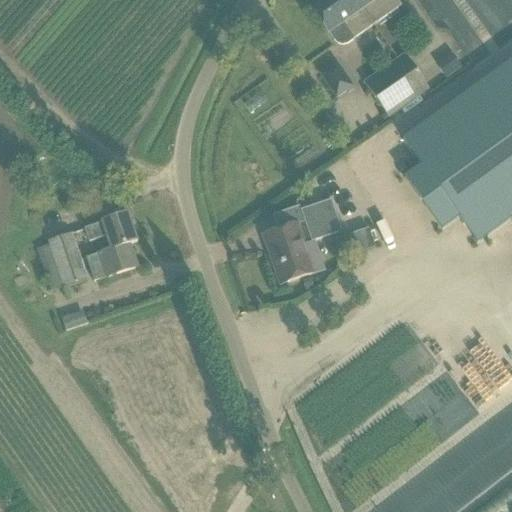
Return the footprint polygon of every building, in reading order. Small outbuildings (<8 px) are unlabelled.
[(348,45),(353,41),(374,27),(361,9),(359,11),(351,0),(323,0),(311,9),(328,33),(339,46),(343,47),(348,45)] [(361,9),(374,27),(402,7),(396,0),(351,0),(359,11),(361,9)] [(429,91),(405,56),(384,71),(408,105),(429,91)] [(452,56),(438,66),(447,79),(461,69),(452,56)] [(511,65),(405,143),(430,178),(414,190),(439,226),(443,231),(459,219),(477,245),(511,220),(511,65)] [(332,66),(319,76),(336,100),(349,91),(332,66)] [(388,119),(408,105),(384,71),(365,84),(388,119)] [(62,158),(37,167),(48,198),(73,189),(62,158)] [(280,287),(300,280),(314,275),(304,246),(341,233),(330,201),(300,212),(304,224),(297,226),(282,231),(264,237),(280,287)] [(111,253),(130,246),(137,244),(128,216),(84,231),(89,243),(106,238),(110,251),(111,253)] [(368,230),(353,235),(360,254),(375,248),(368,230)] [(50,293),(64,289),(87,281),(71,235),(49,243),(50,246),(36,250),(50,293)] [(138,269),(130,246),(111,253),(110,251),(86,260),(94,284),(138,269)] [(455,260),(458,270),(497,258),(494,248),(455,260)] [(383,258),(359,275),(363,281),(387,264),(383,258)] [(310,280),(302,283),(306,293),(314,290),(310,280)] [(72,317),(61,320),(66,333),(77,329),(72,317)] [(511,511),(511,490),(483,511),(511,511)]
